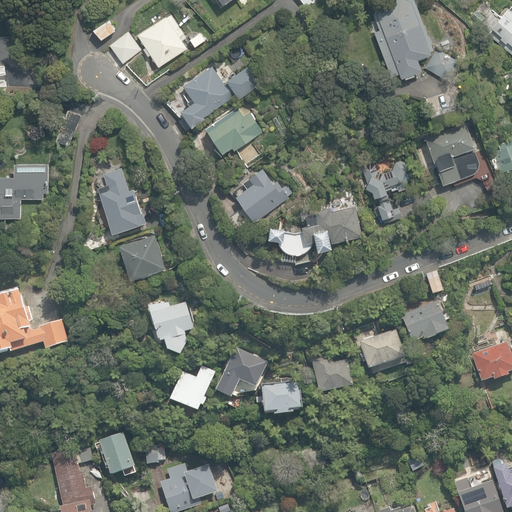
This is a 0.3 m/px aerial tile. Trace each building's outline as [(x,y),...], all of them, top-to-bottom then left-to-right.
[(397,75),(399,79),(422,70),(418,60),(431,55),(411,2),(406,0),(393,0),(382,4),(377,14),(387,39),(379,42),(392,77),(397,75)] [(134,24),(141,29),(152,12),(145,7),(134,24)] [(487,33),(511,53),(511,11),(508,7),(487,33)] [(471,16),(478,23),(484,17),(477,10),(471,16)] [(155,62),(158,67),(187,48),(182,40),(186,38),(171,15),(167,17),(167,16),(137,36),(140,40),(140,41),(141,43),(141,44),(143,45),(144,46),(145,47),(143,49),(148,56),(150,54),(152,57),(152,58),(152,59),(153,61),(154,62),(155,62)] [(94,30),(102,39),(116,30),(109,20),(94,30)] [(110,46),(123,63),(141,50),(128,32),(110,46)] [(190,39),(195,46),(205,40),(200,33),(190,39)] [(425,67),(448,80),(460,60),(436,47),(425,67)] [(179,120),(187,130),(205,118),(204,117),(237,94),(239,98),(264,81),(252,63),(227,80),(228,81),(224,84),(212,66),(183,86),(190,96),(186,99),(190,104),(180,111),(184,116),(179,120)] [(276,76),(280,82),(287,77),(283,71),(276,76)] [(206,127),(223,153),(232,147),(234,150),(263,131),(250,111),(244,115),(238,106),(206,127)] [(56,140),(69,145),(81,115),(68,110),(61,126),(62,127),(56,140)] [(425,137),(441,183),(475,172),(478,168),(479,162),(475,151),(474,152),(473,148),(475,147),(466,122),(425,137)] [(282,138),(288,136),(284,128),(279,131),(282,138)] [(499,168),(500,172),(509,169),(510,172),(511,170),(511,134),(504,138),(505,142),(498,145),(499,148),(492,151),(494,156),(491,158),(495,170),(499,168)] [(380,214),(384,223),(401,216),(397,207),(394,208),(390,200),(387,201),(385,196),(390,194),(387,188),(390,187),(391,190),(397,188),(398,191),(408,187),(407,184),(410,174),(406,172),(408,167),(406,162),(400,159),(395,161),(391,170),(382,173),(376,171),(374,165),(370,162),(364,164),(362,170),(367,184),(365,187),(372,191),(374,196),(376,195),(379,203),(372,206),(376,216),(380,214)] [(0,215),(0,216),(20,217),(20,203),(22,203),(22,198),(44,198),(44,191),(49,191),(49,163),(15,162),(15,175),(0,174),(0,215)] [(99,187),(113,232),(147,221),(144,211),(142,211),(134,188),(129,190),(122,166),(104,172),(108,184),(99,187)] [(237,196),(255,221),(288,196),(288,195),(293,191),(287,184),(283,188),(277,180),(273,183),(262,168),(243,183),(247,188),(237,196)] [(485,191),(496,186),(492,175),(480,181),(485,191)] [(295,260),(296,263),(312,260),(311,256),(310,256),(309,250),(312,241),(316,240),(318,250),(332,247),(331,242),(332,242),(362,235),(356,206),(353,206),(352,201),(345,203),(346,206),(341,207),(342,209),(331,211),(330,207),(314,211),(315,213),(305,215),(307,225),(302,226),(303,230),(296,232),(285,231),(284,229),(278,228),(270,227),(268,238),(278,240),(279,253),(283,253),(282,258),(295,260)] [(238,245),(246,254),(262,243),(248,224),(240,229),(234,221),(228,224),(238,245)] [(120,244),(131,278),(166,267),(156,233),(120,244)] [(427,272),(433,290),(443,287),(437,268),(427,272)] [(0,352),(11,350),(11,352),(44,343),(46,349),(69,343),(63,320),(40,327),(40,328),(32,331),(29,321),(33,320),(33,319),(30,307),(25,308),(20,291),(0,296),(0,352)] [(401,315),(412,342),(416,340),(417,341),(423,339),(423,338),(424,337),(425,340),(448,331),(437,301),(401,315)] [(168,350),(181,355),(188,342),(185,332),(194,329),(186,302),(170,306),(169,302),(148,305),(159,340),(160,339),(161,342),(165,340),(168,350)] [(366,362),(368,369),(406,357),(396,329),(373,337),(373,336),(363,339),(364,340),(359,342),(364,356),(361,357),(363,363),(366,362)] [(472,354),(481,382),(493,378),(494,380),(509,375),(508,372),(511,370),(511,355),(507,342),(472,354)] [(217,392),(232,399),(240,381),(256,389),(268,363),(257,358),(259,356),(253,353),(252,355),(236,348),(234,353),(231,352),(229,357),(232,359),(231,360),(228,359),(227,363),(230,365),(217,392)] [(312,359),(320,393),(354,385),(348,359),(333,362),(332,354),(312,359)] [(171,399),(198,412),(201,405),(204,406),(207,398),(205,397),(216,372),(202,366),(197,378),(183,372),(171,399)] [(275,412),(275,415),(294,413),(293,409),(303,408),(300,381),(288,382),(288,378),(281,379),(281,383),(263,385),(265,413),(275,412)] [(109,466),(112,474),(135,466),(124,433),(100,442),(104,452),(102,453),(102,456),(105,455),(108,463),(105,464),(106,467),(109,466)] [(61,507),(61,511),(92,511),(91,505),(96,504),(92,486),(86,488),(82,471),(80,472),(78,463),(93,460),(88,439),(70,443),(71,447),(51,452),(64,506),(61,507)] [(158,448),(158,445),(145,446),(147,466),(159,464),(159,461),(166,460),(164,447),(158,448)] [(493,468),(507,509),(511,507),(511,508),(511,507),(511,475),(510,476),(505,464),(502,465),(499,459),(492,461),(494,468),(493,468)] [(160,482),(169,511),(176,511),(187,509),(188,511),(198,509),(197,505),(202,503),(200,498),(218,492),(209,465),(188,472),(185,463),(167,469),(170,478),(160,482)] [(353,471),(357,480),(363,478),(360,468),(353,471)] [(464,511),(502,511),(489,475),(469,482),(467,478),(455,482),(459,492),(457,493),(464,511)]
